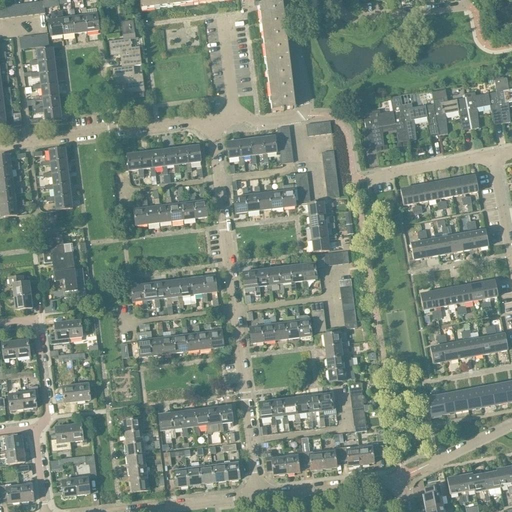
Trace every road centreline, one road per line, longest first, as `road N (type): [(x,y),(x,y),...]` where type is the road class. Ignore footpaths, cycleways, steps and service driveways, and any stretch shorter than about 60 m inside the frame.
road 1 (residential): [(258,496),(211,119)]
road 2 (residential): [(0,144),(211,119)]
road 3 (residential): [(211,119),(254,122),(304,112),(287,0)]
road 4 (residential): [(34,434),(46,417),(34,318),(0,323)]
road 5 (residential): [(464,5),(350,19),(335,0)]
road 6 (residential): [(258,496),(396,484)]
road 7 (residential): [(363,178),(492,155)]
road 8 (residential): [(133,511),(258,496)]
